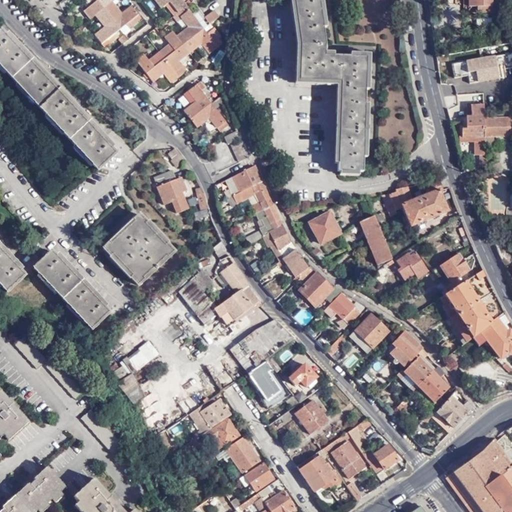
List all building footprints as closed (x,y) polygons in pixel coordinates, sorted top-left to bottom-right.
[(91,0),(90,2),(92,5),(84,11),(90,18),(94,15),(104,27),(94,35),(104,47),(116,37),(113,34),(126,24),(128,21),(132,26),(141,18),(132,6),(121,15),(112,2),(109,0),(154,0),(161,8),(165,5),(174,16),(178,13),(189,27),(176,36),(173,31),(164,38),(169,44),(149,60),(144,54),(135,60),(152,82),(163,73),(170,82),(186,69),(182,64),(179,61),(186,55),(201,42),(209,53),(221,44),(217,39),(220,36),(213,28),(207,33),(204,28),(199,23),(192,14),(182,1),(183,0),(91,0)] [(323,44),(316,0),(291,0),(298,46),(297,80),(340,82),(337,171),(362,172),(366,57),(323,56),(323,44)] [(469,0),(470,6),(478,6),(483,6),(483,13),(493,13),(492,0),(469,0)] [(197,10),(192,14),(199,23),(204,19),(197,10)] [(214,10),(205,16),(210,23),(219,17),(214,10)] [(209,24),(204,28),(207,33),(213,28),(209,24)] [(16,48),(1,32),(0,32),(0,64),(97,171),(115,154),(101,140),(74,110),(44,78),(16,48)] [(179,61),(182,64),(189,59),(186,55),(179,61)] [(454,77),(468,75),(469,83),(508,78),(504,56),(452,63),(454,77)] [(163,77),(155,82),(162,91),(170,86),(163,77)] [(228,126),(206,98),(201,90),(205,88),(200,81),(187,91),(195,102),(183,111),(196,127),(204,121),(207,125),(210,122),(219,133),(228,126)] [(201,90),(206,98),(210,95),(205,88),(201,90)] [(480,155),(480,167),(485,166),(485,161),(485,145),(485,138),(484,119),(484,116),(484,106),(472,106),(472,117),(467,117),(467,129),(462,129),(463,138),(463,139),(470,138),(471,143),(476,143),(475,156),(480,155)] [(511,117),(484,119),(485,138),(494,137),(511,136),(511,117)] [(228,144),(241,138),(237,131),(225,136),(228,144)] [(239,162),(251,156),(242,138),(230,144),(239,162)] [(185,160),(179,153),(169,161),(176,167),(185,160)] [(233,196),(262,182),(255,165),(225,180),(230,191),(233,196)] [(483,178),(480,168),(474,170),(477,179),(483,178)] [(180,193),(185,190),(180,178),(174,179),(171,172),(152,179),(155,190),(162,205),(170,202),(175,215),(188,210),(180,193)] [(254,213),(273,205),(262,182),(233,196),(233,197),(236,204),(248,199),(256,195),(259,203),(251,206),(254,213)] [(395,190),(396,193),(389,195),(384,196),(388,207),(387,208),(390,217),(396,214),(395,211),(403,208),(410,227),(448,211),(440,193),(443,191),(441,182),(425,187),(428,195),(412,202),(408,187),(395,190)] [(207,208),(203,194),(196,196),(201,210),(207,208)] [(248,199),(251,206),(259,203),(256,195),(248,199)] [(228,199),(226,200),(230,207),(236,204),(233,197),(228,199)] [(250,245),(262,237),(283,225),(273,205),(254,213),(257,221),(262,219),(265,224),(259,228),(260,231),(247,239),(250,245)] [(194,213),(196,219),(209,216),(207,210),(194,213)] [(340,233),(329,212),(309,222),(321,244),(340,233)] [(173,253),(138,215),(121,230),(102,248),(137,286),(173,253)] [(390,260),(373,216),(360,221),(376,265),(390,260)] [(272,248),(278,263),(283,259),(297,249),(283,225),(262,237),(269,250),(272,248)] [(222,242),(212,247),(218,257),(227,253),(222,242)] [(250,245),(242,249),(244,253),(252,248),(250,245)] [(283,259),(285,263),(294,277),(308,268),(297,249),(283,259)] [(317,249),(313,253),(321,262),(325,258),(317,249)] [(0,286),(6,293),(24,276),(10,262),(0,250),(0,286)] [(67,269),(51,251),(32,268),(90,330),(108,313),(94,299),(67,269)] [(428,270),(416,251),(411,255),(409,251),(398,259),(402,266),(398,269),(404,278),(413,273),(416,277),(428,270)] [(470,271),(458,253),(440,265),(451,283),(470,271)] [(258,260),(249,266),(255,276),(265,270),(258,260)] [(214,310),(216,312),(220,318),(221,317),(227,325),(234,320),(252,307),(259,301),(260,301),(234,262),(220,272),(237,293),(214,309),(214,310)] [(193,266),(158,294),(167,304),(173,299),(172,297),(178,292),(199,272),(193,266)] [(311,266),(297,281),(301,284),(314,270),(311,266)] [(199,272),(178,292),(197,317),(209,303),(211,301),(202,291),(212,282),(202,269),(199,272)] [(486,276),(483,270),(476,274),(479,280),(486,276)] [(330,302),(341,290),(337,288),(334,286),(332,289),(326,283),(316,272),(299,290),(316,307),(325,297),(330,302)] [(465,282),(451,290),(438,299),(451,318),(477,300),(465,282)] [(278,302),(286,293),(286,292),(277,302),(278,302)] [(347,325),(365,306),(356,300),(352,304),(340,292),(322,313),(330,321),(336,315),(347,325)] [(278,302),(282,308),(292,298),(286,293),(278,302)] [(492,323),(477,300),(451,318),(466,342),(472,337),(497,321),(498,323),(500,322),(498,319),(497,319),(492,323)] [(262,305),(259,301),(252,307),(254,310),(262,305)] [(209,303),(197,317),(203,324),(216,312),(214,310),(214,309),(209,303)] [(254,310),(252,307),(234,320),(236,323),(254,310)] [(389,331),(371,313),(349,335),(368,353),(389,331)] [(413,315),(406,320),(410,323),(416,319),(413,315)] [(507,317),(500,322),(504,327),(510,322),(507,317)] [(230,349),(248,372),(265,360),(266,359),(292,339),(276,320),(265,327),(257,329),(230,349)] [(472,337),(466,342),(467,343),(473,339),(473,338),(497,321),(472,337)] [(504,327),(500,322),(498,323),(497,321),(473,338),(478,345),(486,340),(501,359),(507,355),(511,354),(511,333),(510,330),(507,332),(504,327)] [(349,334),(345,331),(335,342),(338,345),(349,334)] [(413,340),(404,333),(386,350),(390,353),(389,354),(404,368),(423,349),(413,340)] [(75,401),(84,391),(52,356),(46,361),(23,335),(13,344),(36,370),(42,365),(75,401)] [(331,357),(337,362),(348,351),(342,346),(331,357)] [(406,374),(421,360),(418,356),(402,370),(406,374)] [(265,360),(248,372),(249,374),(270,406),(288,394),(265,360)] [(418,386),(432,371),(421,360),(406,374),(418,386)] [(315,377),(305,364),(288,379),(294,386),(300,381),(305,386),(315,377)] [(511,371),(511,368),(506,364),(503,367),(510,373),(511,371)] [(117,384),(132,375),(125,365),(109,375),(117,384)] [(356,380),(367,391),(379,379),(368,368),(356,380)] [(402,370),(398,375),(413,390),(418,386),(406,374),(402,370)] [(449,387),(432,371),(418,386),(434,402),(449,387)] [(117,384),(134,406),(146,398),(132,375),(117,384)] [(436,412),(453,428),(473,407),(468,401),(462,407),(454,399),(459,393),(456,391),(436,412)] [(19,408),(13,402),(6,409),(4,407),(2,405),(7,401),(0,392),(0,433),(7,442),(28,423),(16,410),(19,408)] [(287,404),(290,408),(297,403),(292,397),(287,400),(289,403),(287,404)] [(6,409),(13,402),(10,398),(7,401),(2,405),(4,407),(6,409)] [(222,411),(226,408),(219,398),(215,400),(222,411)] [(210,428),(231,414),(226,408),(222,411),(215,400),(203,408),(201,405),(188,415),(201,434),(210,428)] [(327,421),(312,400),(293,413),(308,435),(327,421)] [(117,460),(127,451),(90,411),(80,420),(117,460)] [(291,417),(287,411),(273,421),(277,426),(291,417)] [(429,414),(420,423),(423,426),(433,417),(429,414)] [(371,421),(368,418),(358,424),(361,428),(371,421)] [(211,430),(210,428),(201,434),(200,434),(207,444),(211,442),(216,450),(238,435),(227,419),(211,430)] [(409,435),(416,442),(426,431),(419,424),(409,435)] [(353,427),(347,432),(350,437),(361,453),(368,449),(353,427)] [(347,432),(320,449),(324,455),(350,437),(347,432)] [(152,439),(157,453),(164,450),(158,435),(152,439)] [(242,437),(214,456),(217,460),(218,460),(221,458),(223,460),(229,456),(241,474),(259,461),(242,437)] [(194,439),(181,447),(186,454),(198,445),(194,439)] [(383,440),(368,449),(361,453),(376,475),(397,461),(383,440)] [(493,440),(489,443),(500,456),(504,454),(493,440)] [(347,479),(360,471),(354,461),(358,458),(347,441),(330,453),(347,479)] [(500,456),(489,443),(477,454),(445,477),(471,511),(511,511),(511,464),(504,454),(500,456)] [(56,471),(77,453),(71,445),(49,463),(56,471)] [(320,449),(295,466),(313,491),(326,483),(329,488),(333,485),(335,486),(340,483),(340,480),(323,455),(324,455),(320,449)] [(217,460),(214,456),(214,455),(201,464),(205,468),(217,460)] [(354,461),(360,471),(365,468),(358,458),(354,461)] [(262,462),(238,478),(244,486),(248,483),(255,492),(273,479),(262,462)] [(8,511),(5,511),(0,505),(0,511),(34,511),(37,510),(38,511),(41,511),(48,506),(46,504),(64,488),(46,467),(33,478),(31,476),(25,481),(33,491),(32,492),(29,494),(23,487),(5,504),(11,510),(9,511),(8,511)] [(134,511),(133,510),(130,511),(123,511),(118,506),(113,511),(112,509),(110,507),(117,501),(112,495),(110,498),(107,495),(93,479),(73,497),(77,502),(73,506),(78,511),(80,511),(82,510),(83,511),(134,511)] [(33,491),(25,481),(21,484),(23,487),(29,494),(32,492),(33,491)] [(345,486),(356,502),(361,498),(350,483),(345,486)] [(271,491),(268,486),(257,493),(260,497),(260,498),(271,491)] [(269,511),(286,511),(293,507),(282,491),(276,495),(273,492),(268,495),(270,499),(264,503),(269,511)] [(237,511),(241,511),(260,497),(257,493),(239,505),(234,508),(236,511),(237,511)] [(235,498),(230,502),(234,508),(239,505),(235,498)] [(3,501),(0,503),(0,505),(5,511),(8,511),(9,511),(11,510),(5,504),(3,501)] [(121,504),(117,501),(110,507),(113,511),(118,506),(121,504)]
